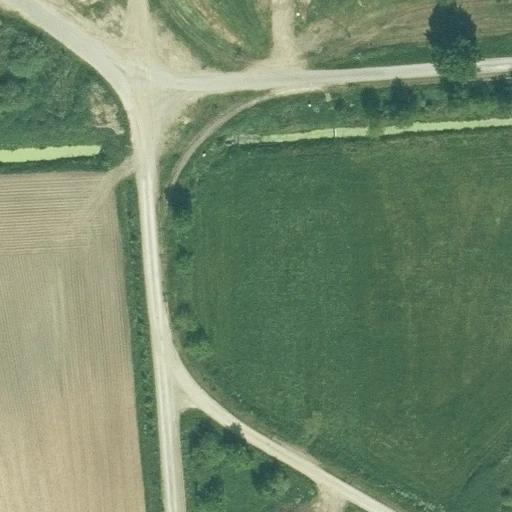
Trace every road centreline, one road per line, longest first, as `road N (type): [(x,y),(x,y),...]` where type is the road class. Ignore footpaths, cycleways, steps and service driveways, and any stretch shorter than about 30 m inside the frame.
road 1 (track): [(166,511),(129,66)]
road 2 (track): [(129,66),(295,72),(511,61)]
road 3 (track): [(400,511),(222,412),(152,335)]
road 4 (track): [(129,66),(69,38),(23,0)]
